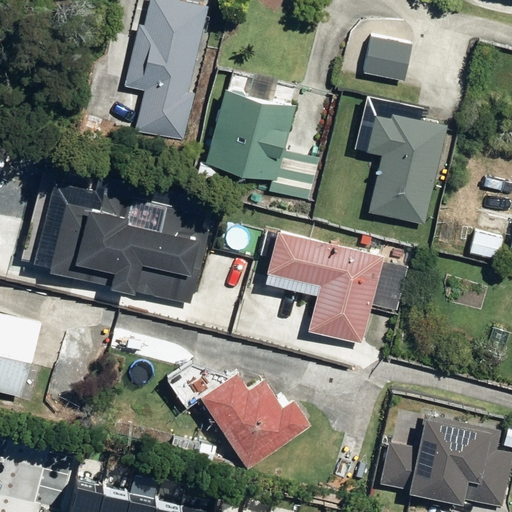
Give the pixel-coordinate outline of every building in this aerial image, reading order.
[(137,126),(185,138),(196,90),(190,88),(211,0),(209,0),(152,0),(148,19),(143,18),(128,80),(148,84),(137,126)] [(368,65),(409,74),(417,39),(376,30),(368,65)] [(210,154),(280,174),(300,99),(231,81),(210,154)] [(373,205),(429,217),(452,119),(396,104),(395,109),(379,105),(371,143),(386,147),(373,205)] [(220,163),(202,158),(198,174),(216,179),(220,163)] [(325,278),(313,323),(365,338),(389,250),(284,221),(272,263),(325,278)] [(473,248),(501,255),(506,233),(479,226),(473,248)] [(256,288),(193,269),(179,313),(242,333),(256,288)] [(468,288),(444,281),(438,302),(463,309),(468,288)] [(0,383),(21,390),(44,316),(0,302),(0,383)] [(208,385),(253,459),(315,420),(298,394),(288,401),(268,371),(254,381),(242,364),(208,385)] [(420,411),(420,413),(416,412),(409,444),(383,438),(373,480),(401,486),(400,488),(454,499),(455,494),(499,504),(511,450),(494,446),(497,426),(420,411)] [(169,442),(188,447),(191,437),(172,431),(169,442)] [(78,466),(66,511),(95,511),(105,473),(78,466)] [(105,473),(95,511),(123,511),(132,480),(105,473)] [(132,480),(123,511),(152,511),(159,487),(132,480)] [(159,487),(152,511),(181,511),(186,494),(159,487)] [(186,494),(181,511),(210,511),(213,501),(186,494)] [(213,501),(210,511),(238,511),(240,508),(213,501)]
